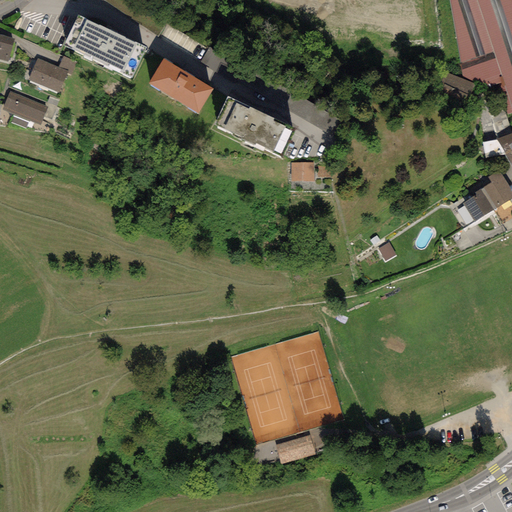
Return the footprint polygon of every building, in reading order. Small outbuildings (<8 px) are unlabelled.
[(511,0),(449,0),(462,77),(498,91),(506,115),(511,112),(511,134),(496,139),(504,155),(511,169),(511,0)] [(144,46),(82,16),(69,42),(130,70),(144,46)] [(14,38),(0,34),(0,59),(8,62),(14,38)] [(77,61),(63,56),(58,67),(67,71),(66,73),(72,75),(77,61)] [(213,87),(163,57),(148,82),(198,112),(213,87)] [(58,67),(37,59),(28,81),(59,92),(66,73),(67,71),(58,67)] [(475,85),(447,73),(439,90),(468,102),(475,85)] [(48,107),(11,91),(3,109),(40,125),(48,107)] [(295,127),(236,100),(225,125),(284,151),(295,127)] [(313,162),(291,163),(291,180),(303,180),(303,181),(314,181),(313,162)] [(511,198),(511,191),(499,170),(488,177),(492,183),(481,189),(494,210),(511,198)] [(494,210),(481,189),(474,193),(476,196),(463,204),(475,222),(494,210)] [(389,241),(377,247),(385,260),(396,254),(389,241)] [(325,450),(321,439),(288,449),(292,461),(325,450)]
